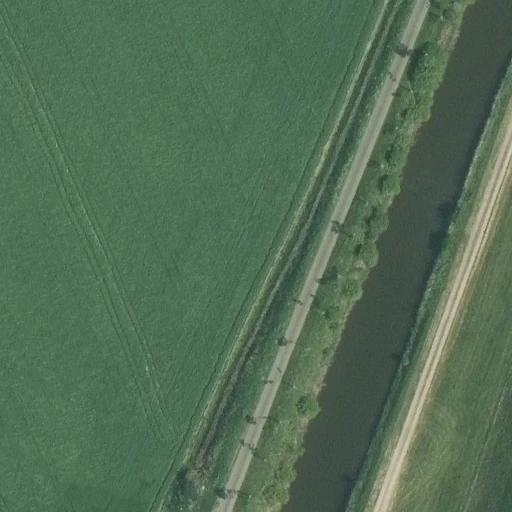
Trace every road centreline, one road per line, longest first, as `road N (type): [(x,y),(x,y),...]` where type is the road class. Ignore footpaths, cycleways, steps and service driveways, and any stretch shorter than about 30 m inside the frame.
road 1 (unclassified): [(227,511),(429,0)]
road 2 (track): [(382,511),(511,132)]
